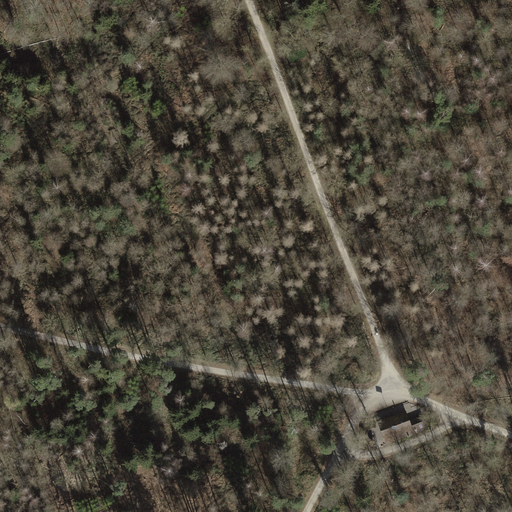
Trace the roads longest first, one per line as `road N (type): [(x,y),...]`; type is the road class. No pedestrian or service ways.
road 1 (track): [(386,393),(390,369),(247,0)]
road 2 (track): [(386,393),(171,361),(0,322)]
road 3 (track): [(470,419),(373,456),(341,453),(306,511)]
road 4 (track): [(511,435),(386,393)]
